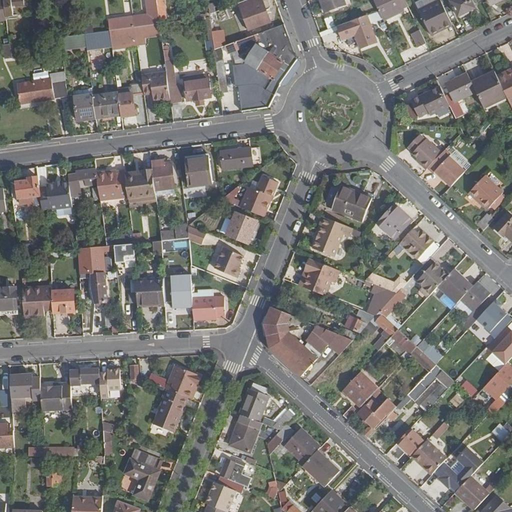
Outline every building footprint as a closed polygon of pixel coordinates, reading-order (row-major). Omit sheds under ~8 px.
[(23,0),(3,0),(6,18),(13,17),(12,6),(24,5),(23,0)] [(160,24),(158,7),(156,0),(144,0),(146,14),(134,16),(134,18),(135,27),(152,25),(160,24)] [(156,0),(158,7),(160,24),(168,23),(164,0),(156,0)] [(271,22),(262,0),(248,0),(239,4),(249,31),(271,22)] [(346,5),(344,0),(320,0),(325,12),(346,5)] [(405,0),(374,0),(380,11),(384,19),(409,7),(405,0)] [(439,0),(420,0),(416,2),(420,10),(439,0)] [(452,21),(441,0),(439,0),(420,10),(432,34),(441,30),(440,27),(452,21)] [(476,8),(471,0),(452,0),(460,16),(476,8)] [(377,12),(368,15),(370,21),(379,17),(377,12)] [(362,48),(378,42),(370,21),(368,15),(339,26),(343,39),(355,35),(362,48)] [(325,19),(328,28),(335,25),(332,17),(325,19)] [(134,18),(113,22),(114,30),(135,27),(134,18)] [(453,24),(452,21),(440,27),(441,30),(453,24)] [(152,25),(135,27),(137,37),(137,39),(138,46),(146,45),(145,39),(162,36),(161,34),(160,24),(152,25)] [(281,84),(286,88),(303,64),(298,60),(298,59),(285,25),(226,46),(228,54),(233,53),(236,65),(234,66),(236,87),(239,87),(243,111),(270,107),(281,84)] [(114,30),(110,31),(112,42),(113,51),(138,47),(138,46),(137,39),(137,37),(135,27),(114,30)] [(412,34),(419,47),(427,43),(420,30),(412,34)] [(216,32),(213,32),(215,49),(221,48),(219,31),(216,32)] [(94,33),(85,34),(87,48),(87,52),(96,50),(94,33)] [(85,34),(60,38),(62,49),(62,51),(87,48),(85,34)] [(62,49),(60,38),(52,39),(54,50),(62,49)] [(4,45),(6,59),(12,58),(10,45),(4,45)] [(171,99),(172,104),(182,102),(180,86),(176,87),(175,78),(176,77),(174,63),(173,63),(170,47),(165,47),(163,48),(167,72),(171,99)] [(221,48),(215,49),(224,116),(231,115),(223,47),(221,48)] [(207,70),(184,73),(185,79),(208,75),(207,70)] [(511,106),(511,70),(508,72),(510,76),(499,81),(501,85),(507,98),(511,107),(511,106)] [(54,100),(54,99),(68,97),(65,72),(50,74),(51,79),(18,85),(21,105),(54,100)] [(167,72),(142,76),(143,84),(144,93),(145,94),(153,93),(155,101),(171,99),(167,72)] [(487,81),(474,87),(476,92),(485,109),(507,98),(501,85),(499,81),(498,77),(495,72),(485,76),(487,81)] [(510,76),(508,72),(498,77),(499,81),(510,76)] [(447,84),(451,94),(446,97),(451,107),(451,108),(456,105),(455,103),(476,92),(474,87),(468,74),(447,84)] [(212,98),(208,75),(185,79),(188,101),(212,98)] [(133,94),(144,93),(143,84),(132,85),(132,87),(118,89),(119,93),(119,95),(133,94)] [(430,114),(432,116),(451,107),(446,97),(442,88),(412,102),(413,103),(419,117),(420,119),(430,114)] [(74,91),(75,97),(93,95),(92,89),(74,91)] [(99,96),(102,118),(122,115),(120,105),(119,95),(119,93),(99,96)] [(133,94),(119,95),(120,105),(134,103),(133,94)] [(75,97),(78,121),(97,119),(93,95),(75,97)] [(99,96),(94,97),(97,119),(102,118),(99,96)] [(134,103),(120,105),(122,115),(122,117),(136,116),(134,103)] [(419,117),(413,103),(403,108),(409,121),(419,117)] [(414,152),(419,158),(423,162),(421,164),(428,169),(429,167),(443,153),(427,138),(426,139),(421,134),(409,146),(414,152)] [(253,166),(251,149),(222,153),(224,170),(253,166)] [(436,173),(438,172),(452,185),(466,170),(451,157),(453,155),(447,149),(443,153),(429,167),(436,173)] [(453,155),(451,157),(466,170),(468,169),(453,155)] [(213,185),(209,158),(186,161),(189,188),(213,185)] [(166,165),(152,166),(153,171),(155,188),(156,191),(175,189),(171,164),(166,165)] [(87,186),(99,185),(97,175),(96,170),(78,173),(80,187),(87,186)] [(128,193),(128,198),(156,195),(156,191),(155,188),(153,171),(125,175),(128,193)] [(97,175),(99,185),(99,188),(101,199),(114,197),(114,195),(128,193),(125,175),(125,172),(97,175)] [(257,191),(249,188),(241,207),(264,217),(279,183),(263,177),(257,191)] [(469,193),(487,210),(491,206),(501,194),(503,193),(485,177),(469,193)] [(17,182),(19,199),(41,197),(38,178),(29,179),(29,181),(17,182)] [(41,197),(42,210),(73,206),(70,186),(62,187),(55,188),(48,189),(48,191),(40,191),(41,197)] [(362,221),(371,198),(342,187),(332,210),(362,221)] [(101,199),(99,188),(92,189),(93,200),(101,199)] [(230,194),(222,200),(232,204),(236,196),(230,194)] [(505,198),(501,194),(491,206),(495,210),(505,198)] [(395,239),(412,221),(395,205),(378,224),(395,239)] [(249,245),(259,222),(236,213),(227,235),(249,245)] [(511,241),(511,216),(508,213),(495,228),(504,237),(506,235),(511,241)] [(487,214),(478,225),(484,231),(494,219),(493,218),(494,217),(490,214),(489,215),(487,214)] [(157,216),(140,218),(142,234),(137,234),(138,242),(141,241),(160,240),(157,216)] [(341,235),(344,227),(321,222),(319,230),(321,230),(315,250),(336,256),(341,235)] [(175,230),(161,231),(161,233),(189,230),(189,225),(175,227),(175,230)] [(434,242),(417,226),(400,244),(403,246),(418,260),(434,242)] [(344,227),(341,235),(351,238),(352,236),(359,238),(361,232),(344,227)] [(161,233),(162,242),(191,238),(189,230),(161,233)] [(133,234),(125,235),(126,245),(134,244),(133,234)] [(13,250),(12,236),(4,237),(6,251),(13,250)] [(162,242),(153,242),(154,254),(163,254),(162,242)] [(22,245),(24,254),(33,253),(32,244),(22,245)] [(115,246),(116,252),(117,264),(126,263),(127,269),(136,269),(134,244),(126,245),(119,246),(115,246)] [(389,261),(403,246),(400,244),(387,258),(389,261)] [(102,247),(78,249),(80,274),(94,272),(94,274),(105,272),(103,253),(102,247)] [(244,256),(223,248),(214,270),(238,279),(241,272),(238,271),(244,256)] [(73,250),(50,252),(51,258),(57,257),(58,258),(74,256),(73,250)] [(424,287),(428,283),(435,291),(439,287),(449,276),(435,263),(436,262),(431,257),(413,277),(418,282),(424,287)] [(305,271),(308,273),(303,286),(326,296),(331,282),(334,283),(339,270),(310,259),(305,271)] [(436,262),(435,263),(449,276),(450,275),(436,262)] [(449,276),(439,287),(458,304),(461,300),(473,287),(454,270),(450,275),(449,276)] [(308,273),(305,271),(300,285),(303,286),(308,273)] [(94,274),(90,274),(92,289),(94,304),(106,303),(107,299),(105,272),(94,274)] [(169,308),(191,308),(190,274),(168,275),(169,308)] [(379,277),(376,285),(398,294),(399,292),(402,289),(403,288),(406,284),(401,279),(395,285),(379,277)] [(164,279),(136,281),(137,293),(138,306),(165,304),(164,279)] [(473,312),(465,321),(471,326),(484,313),(478,307),(487,298),(491,294),(478,282),(473,287),(461,300),(473,312)] [(385,307),(398,294),(376,285),(375,285),(371,293),(375,294),(367,313),(376,317),(379,313),(385,307)] [(52,287),(23,290),(25,318),(45,317),(45,311),(54,310),(53,292),(52,287)] [(16,288),(0,289),(0,311),(18,310),(16,288)] [(408,294),(403,288),(402,289),(399,292),(398,294),(385,307),(379,313),(381,315),(385,319),(408,294)] [(73,291),(53,292),(54,310),(54,314),(74,313),(73,291)] [(138,306),(137,293),(123,294),(124,309),(138,308),(138,306)] [(215,297),(193,299),(194,320),(226,319),(225,297),(215,297)] [(493,303),(487,298),(478,307),(484,313),(493,303)] [(272,307),(265,325),(268,337),(290,333),(286,313),(272,307)] [(356,318),(350,316),(342,335),(354,340),(364,329),(371,321),(376,317),(367,313),(363,311),(360,310),(356,318)] [(175,311),(166,311),(166,324),(175,324),(175,311)] [(381,315),(375,322),(385,330),(392,336),(398,330),(385,319),(381,315)] [(105,316),(105,325),(119,325),(119,316),(105,316)] [(379,328),(371,321),(364,329),(372,335),(379,328)] [(342,335),(317,325),(311,334),(312,335),(328,346),(335,351),(342,335)] [(392,336),(385,330),(381,334),(382,336),(373,346),(379,351),(386,342),(392,336)] [(392,336),(386,342),(405,360),(411,354),(418,347),(410,340),(398,330),(392,336)] [(504,344),(489,330),(474,347),(490,360),(504,344)] [(268,337),(270,348),(301,377),(318,359),(290,333),(268,337)] [(415,334),(410,340),(418,347),(423,341),(415,334)] [(312,335),(307,341),(323,353),(328,346),(312,335)] [(423,341),(418,347),(436,364),(442,358),(423,341)] [(418,347),(411,354),(429,372),(436,364),(418,347)] [(387,373),(390,376),(402,363),(398,360),(387,373)] [(484,388),(496,399),(486,411),(491,415),(493,417),(511,396),(511,367),(507,363),(484,388)] [(443,383),(421,406),(428,412),(443,396),(456,382),(436,364),(429,372),(397,406),(401,410),(405,406),(413,398),(416,400),(437,378),(443,383)] [(130,367),(132,379),(140,378),(139,366),(130,367)] [(176,366),(170,382),(167,389),(168,389),(188,398),(192,399),(195,392),(193,390),(196,384),(199,376),(176,366)] [(100,374),(100,368),(81,369),(81,370),(70,371),(71,383),(71,385),(82,385),(82,383),(101,382),(100,374)] [(108,374),(100,374),(101,382),(101,384),(101,395),(109,394),(108,390),(121,389),(120,371),(108,371),(108,374)] [(362,373),(344,392),(361,407),(372,395),(378,389),(378,388),(362,373)] [(32,374),(11,376),(12,391),(12,399),(33,398),(34,401),(42,401),(41,390),(41,388),(41,378),(33,378),(32,374)] [(163,379),(151,375),(148,382),(160,387),(163,379)] [(139,384),(146,387),(148,382),(141,379),(139,384)] [(170,382),(163,379),(160,387),(167,389),(170,382)] [(466,380),(460,386),(471,397),(476,391),(466,380)] [(72,409),(71,386),(54,387),(41,388),(41,390),(42,401),(42,411),(72,409)] [(260,423),(270,397),(265,395),(267,391),(256,386),(254,391),(249,389),(240,415),(242,416),(260,423)] [(153,424),(174,433),(178,423),(177,422),(179,415),(181,416),(188,398),(168,389),(153,424)] [(382,392),(378,389),(372,395),(376,399),(382,392)] [(0,391),(0,406),(12,406),(12,399),(12,391),(0,391)] [(456,407),(463,400),(456,393),(449,400),(456,407)] [(375,429),(396,407),(388,399),(380,409),(372,401),(359,413),(370,424),(362,433),(367,438),(375,429)] [(358,411),(353,406),(343,416),(348,421),(358,411)] [(295,417),(289,411),(273,427),(282,431),(288,425),(295,417)] [(230,447),(250,454),(262,423),(260,423),(242,416),(230,447)] [(273,427),(277,423),(264,418),(262,423),(273,427)] [(449,427),(445,423),(433,436),(437,440),(449,427)] [(501,424),(497,429),(507,439),(511,434),(501,424)] [(0,425),(0,448),(14,448),(14,430),(11,431),(11,425),(0,425)] [(282,431),(269,445),(271,453),(283,441),(285,443),(295,432),(288,425),(282,431)] [(427,442),(412,428),(398,443),(413,457),(427,442)] [(319,451),(321,448),(316,443),(302,430),(286,447),(300,460),(299,462),(304,467),(319,451)] [(485,462),(503,443),(497,438),(478,459),(467,449),(457,460),(466,468),(458,476),(449,468),(444,463),(434,473),(440,479),(439,479),(449,489),(451,486),(457,492),(471,477),(485,462)] [(421,464),(423,462),(434,473),(444,463),(447,460),(428,441),(427,442),(413,457),(421,464)] [(28,449),(29,457),(45,457),(45,448),(28,449)] [(136,451),(132,460),(131,460),(126,474),(140,480),(135,495),(149,501),(161,471),(158,470),(161,461),(136,451)] [(326,487),(341,472),(319,451),(304,467),(326,487)] [(44,467),(44,459),(32,459),(32,467),(44,467)] [(236,464),(228,461),(222,476),(226,478),(245,486),(249,487),(252,479),(243,475),(247,464),(238,461),(236,464)] [(50,469),(50,477),(48,477),(48,486),(58,486),(58,484),(63,484),(63,469),(50,469)] [(457,492),(457,493),(475,510),(490,494),(485,490),(471,477),(457,492)] [(238,488),(244,490),(245,486),(226,478),(223,485),(222,484),(214,501),(229,508),(238,488)] [(277,481),(279,492),(287,484),(277,481)] [(492,483),(485,490),(490,494),(496,488),(492,483)] [(278,489),(274,488),(270,496),(271,496),(276,498),(278,493),(279,491),(278,489)] [(347,511),(351,508),(333,491),(314,510),(316,511),(347,511)] [(511,511),(511,509),(497,496),(481,511),(511,511)] [(102,511),(103,499),(74,498),(73,511),(102,511)] [(294,506),(289,502),(284,508),(288,511),(287,511),(302,511),(295,505),(294,506)] [(139,511),(140,510),(119,503),(115,511),(139,511)]
